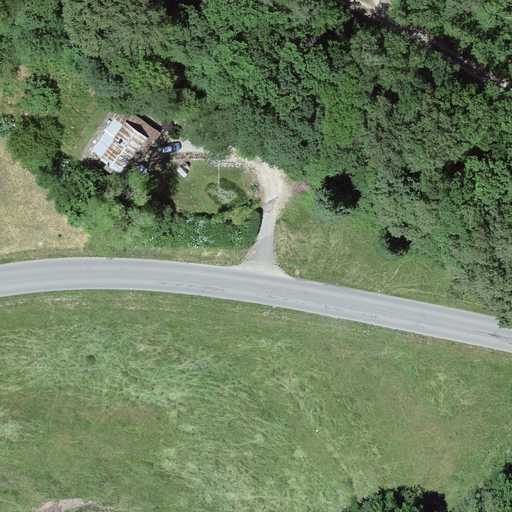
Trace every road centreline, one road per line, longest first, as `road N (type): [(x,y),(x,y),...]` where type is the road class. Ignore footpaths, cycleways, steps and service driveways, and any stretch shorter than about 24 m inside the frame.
road 1 (tertiary): [(0,281),(176,276),(511,335)]
road 2 (track): [(160,149),(239,150),(266,165),(273,193),(254,288)]
road 3 (track): [(511,92),(415,28),(387,21),(383,0)]
